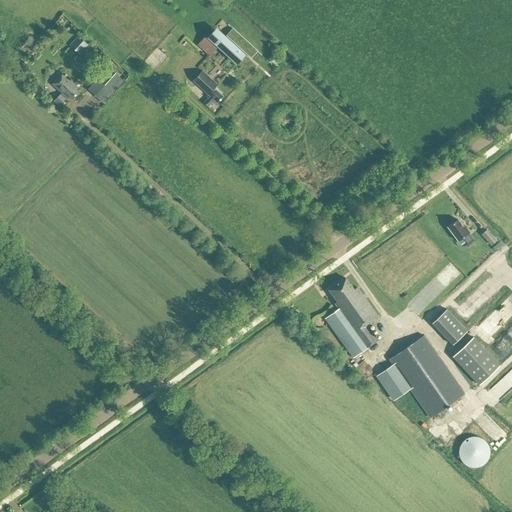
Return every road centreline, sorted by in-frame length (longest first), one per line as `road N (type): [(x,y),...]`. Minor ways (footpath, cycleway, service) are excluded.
road 1 (tertiary): [(150,381),(511,119)]
road 2 (track): [(0,248),(150,381)]
road 3 (unclassified): [(298,511),(150,381)]
road 4 (tertiary): [(0,489),(150,381)]
